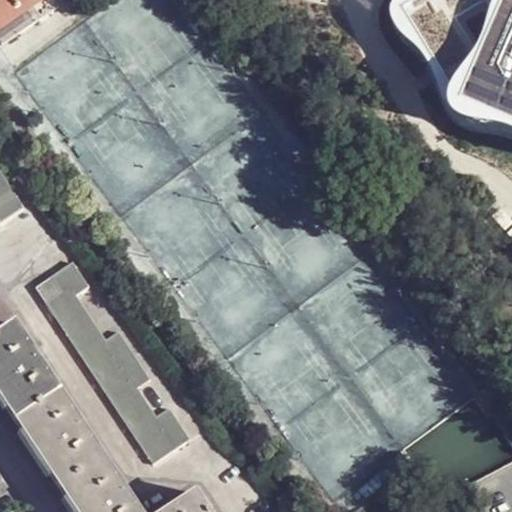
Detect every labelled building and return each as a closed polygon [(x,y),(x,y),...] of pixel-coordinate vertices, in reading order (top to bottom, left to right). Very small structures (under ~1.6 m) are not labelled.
[(51,0),(44,0),(0,31),(0,36),(4,43),(56,6),(51,0)] [(0,0),(0,31),(44,0),(0,0)] [(435,56),(444,70),(448,87),(456,112),(462,121),(487,130),(495,133),(511,139),(511,0),(426,0),(408,8),(404,15),(402,25),(407,36),(417,46),(435,56)] [(0,215),(3,220),(28,203),(0,160),(0,215)] [(320,317),(331,379),(353,362),(344,356),(348,314),(371,328),(366,303),(382,322),(404,305),(300,177),(295,221),(291,198),(254,228),(253,223),(231,197),(222,205),(236,213),(225,222),(202,226),(236,229),(228,236),(245,257),(203,265),(211,310),(202,325),(257,393),(274,379),(261,382),(253,340),(283,377),(320,317)] [(65,291),(51,301),(158,462),(195,438),(173,405),(161,414),(143,386),(155,377),(123,329),(110,338),(80,293),(92,284),(77,260),(53,274),(65,291)] [(40,285),(51,301),(65,291),(53,274),(40,285)] [(207,511),(194,491),(163,511),(141,511),(15,322),(0,331),(0,394),(78,511),(207,511)] [(498,431),(505,440),(511,436),(511,420),(511,421),(498,431)]
